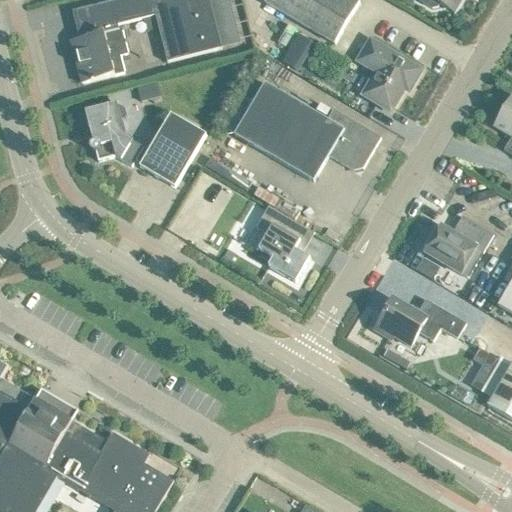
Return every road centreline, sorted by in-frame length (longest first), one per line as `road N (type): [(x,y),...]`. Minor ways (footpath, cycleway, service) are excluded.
road 1 (residential): [(295,368),(511,8)]
road 2 (tertiary): [(295,368),(77,236),(45,207)]
road 3 (residential): [(226,460),(211,432),(0,307)]
road 4 (tertiary): [(446,456),(295,368)]
road 5 (tertiary): [(45,207),(0,65)]
road 6 (residential): [(226,460),(259,462),(339,511)]
